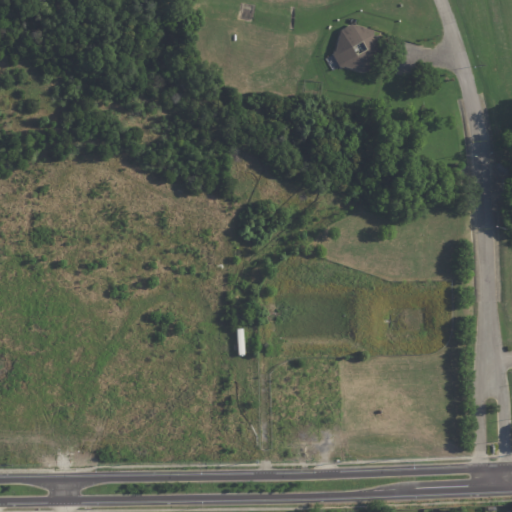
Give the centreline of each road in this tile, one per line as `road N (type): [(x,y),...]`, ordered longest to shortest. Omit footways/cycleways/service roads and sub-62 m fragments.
road 1 (tertiary): [(0,502),(511,486)]
road 2 (tertiary): [(511,466),(0,479)]
road 3 (residential): [(487,360),(482,163),(469,91),(438,0)]
road 4 (residential): [(487,360),(476,392),(478,488)]
